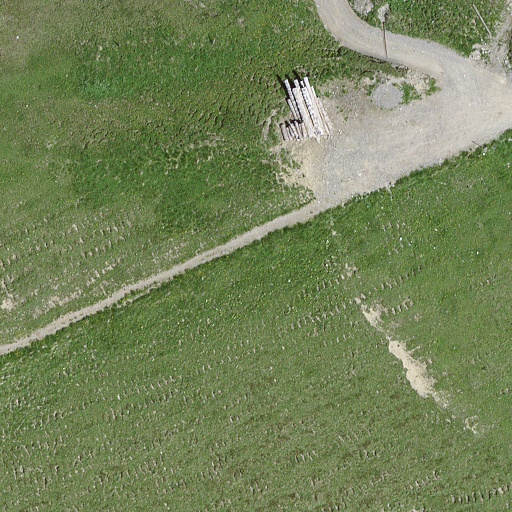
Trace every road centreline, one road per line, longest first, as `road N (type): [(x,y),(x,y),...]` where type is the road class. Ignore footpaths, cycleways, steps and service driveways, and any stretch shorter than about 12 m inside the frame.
road 1 (track): [(507,99),(440,149),(0,345)]
road 2 (track): [(334,0),(343,22),(390,50),(507,99)]
